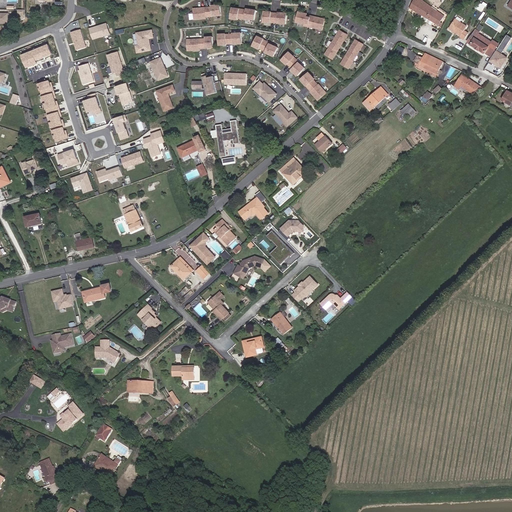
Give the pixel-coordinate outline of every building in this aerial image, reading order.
[(440,22),(445,16),(422,0),(414,0),(410,8),(423,16),(434,22),(439,25),(440,22)] [(482,12),(485,6),(483,5),(478,2),(475,7),(482,12)] [(222,16),(221,5),(212,6),(213,7),(194,9),(195,20),(206,19),(206,17),(222,16)] [(255,20),(256,11),(247,9),(247,10),(233,8),(231,19),(238,20),(238,18),(246,19),(246,18),(255,20)] [(286,24),(287,14),(279,13),(279,14),(272,13),(272,12),(265,12),(264,22),(271,23),(271,22),(278,23),(286,24)] [(323,30),(325,19),(314,17),(314,18),(307,17),(308,14),(299,12),(297,22),(305,24),(305,26),(323,30)] [(434,22),(423,16),(421,19),(432,25),(434,22)] [(464,31),(467,26),(455,19),(449,28),(461,36),(460,37),(465,40),(469,33),(464,31)] [(106,23),(89,28),(93,39),(110,34),(106,23)] [(80,28),(69,32),(76,51),(86,47),(80,28)] [(479,34),(480,32),(476,29),(468,42),(491,57),(498,46),(496,45),(498,43),(494,41),(493,43),(479,34)] [(150,42),(150,39),(154,38),(152,30),(138,33),(140,45),(137,46),(138,53),(151,50),(150,42)] [(333,59),(348,35),(340,30),(326,54),(333,59)] [(242,44),(241,33),(233,34),(233,35),(226,35),(226,34),(219,35),(220,45),(226,45),(226,44),(234,43),(234,44),(242,44)] [(499,50),(504,52),(511,37),(507,34),(499,50)] [(277,47),(270,43),(263,40),(263,39),(257,36),(253,46),(259,49),(260,48),(266,51),(265,53),(273,56),(277,47)] [(213,48),(213,37),(206,37),(206,39),(188,40),(188,51),(199,50),(199,48),(213,48)] [(349,69),(364,44),(356,40),(342,64),(349,69)] [(47,44),(20,55),(25,68),(37,64),(36,61),(51,55),(47,44)] [(402,56),(405,49),(399,46),(395,52),(402,56)] [(501,68),(507,57),(496,50),(489,61),(501,68)] [(124,70),(118,51),(106,55),(113,73),(115,73),(120,71),(124,70)] [(305,68),(299,63),(294,57),(289,52),(282,60),(287,65),(288,64),(293,69),(292,71),(298,76),(305,68)] [(440,70),(444,62),(425,53),(423,58),(420,64),(438,73),(440,70)] [(420,64),(423,58),(417,55),(414,62),(420,64)] [(169,76),(161,58),(151,62),(159,80),(169,76)] [(94,82),(88,63),(76,67),(82,85),(94,82)] [(247,85),(247,74),(225,73),(225,84),(247,85)] [(318,85),(314,80),(314,79),(309,73),(301,80),(311,91),(311,92),(318,100),(326,93),(319,85),(318,85)] [(478,84),(473,81),(472,82),(467,78),(467,77),(462,74),(456,83),(468,91),(470,88),(472,89),(478,84)] [(217,92),(214,83),(213,77),(206,78),(206,76),(203,77),(204,81),(196,81),(196,89),(206,89),(206,90),(207,90),(209,95),(217,92)] [(48,83),(48,80),(36,84),(55,142),(68,138),(66,130),(64,131),(62,126),(64,126),(62,120),(60,120),(59,117),(62,116),(57,101),(54,101),(53,98),(56,97),(51,82),(48,83)] [(277,94),(272,89),(270,89),(268,87),(269,86),(265,82),(263,84),(260,81),(254,89),(261,95),(262,95),(269,102),(277,94)] [(127,82),(114,86),(117,95),(119,95),(122,105),(133,102),(127,82)] [(472,94),(480,86),(478,84),(472,89),(470,88),(468,91),(472,94)] [(170,96),(168,93),(175,91),(173,85),(154,92),(158,103),(161,102),(165,111),(174,108),(171,99),(169,99),(168,97),(170,96)] [(371,111),(389,94),(382,87),(364,103),(371,111)] [(511,105),(511,92),(508,90),(502,101),(511,106),(511,105)] [(429,100),(433,95),(428,92),(426,94),(424,96),(428,100),(429,100)] [(19,96),(12,93),(9,103),(16,105),(19,96)] [(83,100),(86,113),(92,111),(101,108),(96,93),(87,95),(88,99),(83,100)] [(393,110),(401,103),(397,99),(389,106),(393,110)] [(298,117),(292,111),(290,114),(282,104),(274,111),(288,126),(298,117)] [(409,114),(414,109),(409,104),(401,111),(406,117),(409,114)] [(113,118),(120,140),(129,138),(124,122),(125,121),(123,115),(113,118)] [(197,125),(193,117),(189,120),(193,127),(197,125)] [(241,143),(237,120),(231,121),(232,131),(224,133),(222,124),(216,125),(221,157),(227,156),(225,141),(234,140),(234,144),(241,143)] [(143,139),(146,148),(148,148),(151,157),(157,155),(161,154),(158,145),(165,142),(161,130),(150,134),(151,136),(143,139)] [(333,143),(326,136),(323,132),(317,138),(320,141),(316,145),(323,152),(333,143)] [(183,157),(200,149),(201,152),(206,149),(200,136),(194,138),(195,140),(179,148),(183,157)] [(341,154),(347,148),(344,144),(337,150),(341,154)] [(80,164),(73,147),(54,154),(58,166),(67,163),(69,168),(80,164)] [(121,158),(124,168),(144,162),(140,151),(121,158)] [(38,168),(34,157),(20,163),(25,175),(33,173),(32,170),(38,168)] [(294,184),(307,173),(302,167),(300,169),(295,164),(297,162),(295,159),(282,171),(294,184)] [(208,174),(203,165),(200,166),(204,176),(208,174)] [(96,171),(99,182),(108,179),(108,181),(123,176),(120,166),(106,170),(105,168),(96,171)] [(0,187),(11,182),(6,171),(3,172),(7,181),(0,184),(0,187)] [(70,177),(74,188),(81,185),(83,193),(93,190),(87,172),(70,177)] [(264,196),(260,191),(256,195),(258,198),(259,200),(264,196)] [(264,207),(265,207),(262,203),(267,199),(264,196),(259,200),(258,198),(240,212),(246,219),(252,214),(253,216),(256,213),(259,211),(264,217),(269,213),(264,207)] [(143,226),(134,204),(123,209),(133,231),(143,226)] [(42,223),(40,214),(25,217),(27,227),(33,226),(41,224),(42,223)] [(231,231),(225,225),(227,224),(223,219),(217,225),(218,227),(214,230),(229,245),(237,238),(231,231)] [(304,226),(299,221),(290,221),(281,229),(289,236),(295,230),(297,230),(297,231),(304,231),(304,226)] [(295,253),(273,230),(267,236),(272,241),(272,240),(278,246),(270,254),(281,265),(285,261),(282,258),(285,256),(286,258),(289,255),(291,257),(295,253)] [(215,257),(206,247),(206,241),(209,238),(204,233),(198,239),(199,241),(197,243),(195,242),(191,246),(208,264),(215,257)] [(94,247),(92,238),(84,240),(83,236),(81,237),(80,234),(75,235),(79,251),(94,247)] [(194,270),(181,257),(179,259),(192,272),(194,270)] [(262,268),(264,260),(256,257),(244,261),(241,266),(239,265),(235,273),(241,277),(242,273),(246,275),(250,268),(256,266),(262,268)] [(192,272),(179,259),(172,266),(184,280),(192,272)] [(210,273),(203,265),(197,271),(204,279),(205,278),(210,273)] [(311,291),(318,284),(310,276),(303,283),(303,284),(301,286),(300,286),(295,291),(297,293),(294,296),(299,302),(302,299),(304,300),(307,296),(306,296),(306,294),(310,291),(311,291)] [(106,297),(105,293),(112,291),(110,284),(103,285),(103,287),(84,292),(86,302),(106,297)] [(60,309),(74,306),(72,295),(64,296),(63,289),(52,292),(55,302),(59,301),(60,309)] [(183,302),(194,292),(192,290),(181,300),(183,302)] [(230,312),(223,305),(224,303),(221,300),(225,296),(221,292),(209,303),(216,310),(215,312),(222,320),(224,318),(226,320),(231,315),(229,313),(230,312)] [(340,309),(349,300),(353,297),(348,292),(341,298),(338,295),(336,295),(334,294),(333,293),(332,293),(331,294),(330,295),(321,303),(327,310),(334,303),(340,309)] [(13,312),(16,303),(4,298),(0,299),(0,311),(2,310),(3,313),(8,310),(13,312)] [(162,322),(156,317),(157,316),(155,314),(155,313),(152,309),(152,308),(149,305),(138,315),(149,326),(147,329),(151,333),(162,322)] [(293,328),(281,312),(272,319),(274,322),(275,321),(280,328),(285,334),(293,328)] [(88,342),(96,337),(92,331),(84,336),(88,342)] [(73,346),(70,335),(60,337),(59,334),(52,336),(53,341),(53,344),(51,344),(53,354),(59,353),(59,349),(63,348),(73,346)] [(265,352),(262,339),(254,341),(253,339),(244,342),(247,357),(265,352)] [(121,354),(110,348),(110,341),(102,341),(102,348),(97,348),(97,358),(107,358),(115,363),(121,354)] [(195,380),(195,367),(184,368),(184,366),(174,366),(174,376),(184,376),(184,380),(195,380)] [(257,379),(252,371),(249,373),(255,381),(257,379)] [(41,389),(45,382),(35,376),(31,382),(41,389)] [(153,394),(154,383),(129,382),(129,392),(139,392),(139,393),(153,394)] [(180,402),(173,391),(170,393),(172,396),(177,404),(180,402)] [(67,429),(84,415),(74,403),(70,406),(71,408),(70,409),(71,410),(65,415),(64,413),(61,416),(64,419),(61,422),(67,429)] [(67,429),(61,422),(58,424),(64,432),(67,429)] [(107,436),(111,429),(104,425),(96,438),(99,440),(100,438),(106,441),(108,437),(107,436)] [(111,477),(119,466),(115,463),(102,455),(95,466),(111,477)] [(57,478),(50,460),(41,463),(49,481),(50,481),(52,484),(55,482),(54,479),(57,478)]
